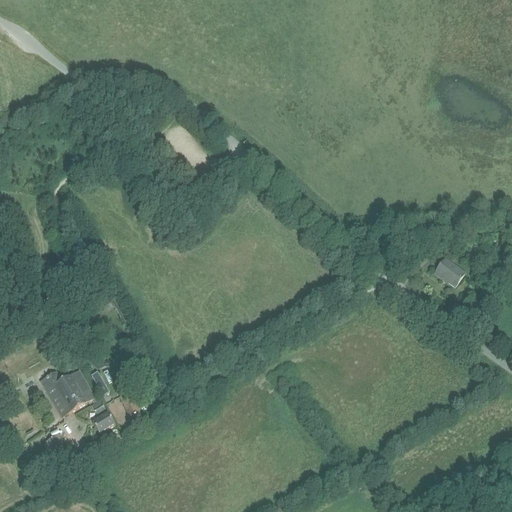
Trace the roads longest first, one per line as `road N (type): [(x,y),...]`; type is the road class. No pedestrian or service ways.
road 1 (unclassified): [(511,370),(383,280),(185,100),(68,73),(0,21)]
road 2 (track): [(0,381),(50,351),(66,250),(56,186),(103,158)]
